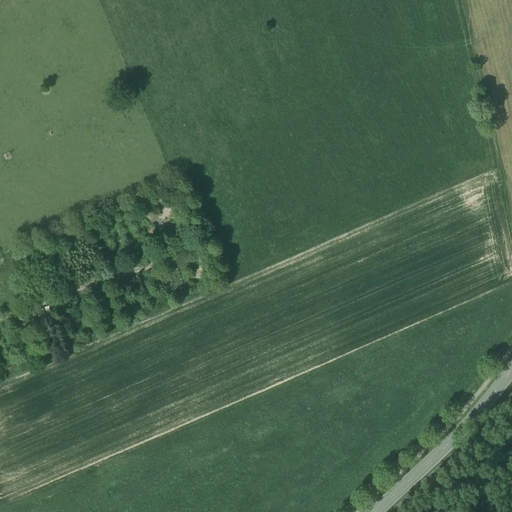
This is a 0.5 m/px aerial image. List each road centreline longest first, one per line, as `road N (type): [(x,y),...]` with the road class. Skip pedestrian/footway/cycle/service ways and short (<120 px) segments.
road 1 (track): [(462,0),(511,225)]
road 2 (secondary): [(511,370),(376,511)]
